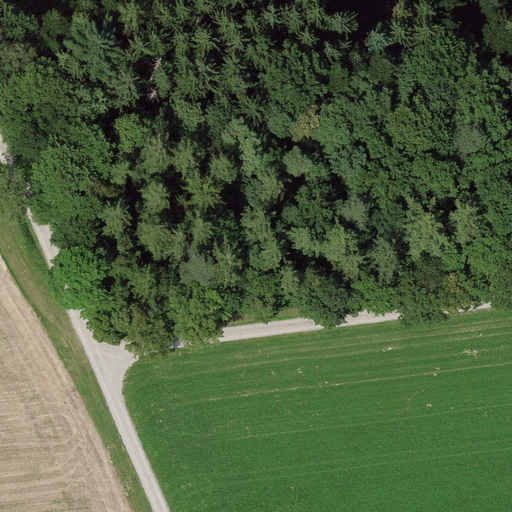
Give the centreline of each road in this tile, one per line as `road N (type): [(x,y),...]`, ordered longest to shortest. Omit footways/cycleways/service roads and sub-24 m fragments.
road 1 (track): [(101,364),(171,344),(511,292)]
road 2 (track): [(158,511),(0,140)]
